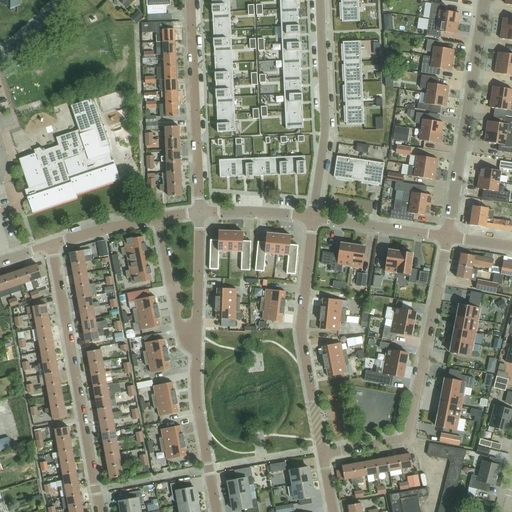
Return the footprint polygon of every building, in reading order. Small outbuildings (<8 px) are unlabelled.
[(18,0),(0,0),(0,3),(7,8),(7,6),(11,6),(11,11),(17,15),(18,0)] [(170,0),(148,0),(149,6),(147,6),(148,15),(167,15),(166,5),(171,5),(170,0)] [(229,0),(210,0),(211,13),(230,12),(229,0)] [(296,0),(279,0),(280,11),(297,10),(296,0)] [(342,22),(360,21),(359,1),(341,1),(342,22)] [(430,14),(429,20),(438,21),(458,24),(460,14),(444,12),(445,5),(431,3),(430,13),(430,14)] [(297,10),(280,11),(281,28),(298,27),(297,10)] [(230,12),(211,13),(212,30),(230,29),(230,12)] [(100,13),(88,18),(91,25),(103,20),(100,13)] [(136,14),(131,19),(134,23),(135,23),(135,24),(140,19),(139,18),(136,14)] [(511,19),(503,18),(502,29),(511,30),(511,19)] [(429,20),(426,36),(440,38),(441,32),(457,35),(458,24),(438,21),(429,20)] [(157,42),(158,42),(175,42),(174,29),(167,30),(166,23),(149,23),(149,33),(156,33),(157,36),(157,42)] [(298,27),(281,28),(281,45),(299,44),(298,27)] [(230,29),(212,30),(213,48),(231,47),(230,29)] [(511,30),(502,29),(500,39),(511,40),(511,30)] [(453,61),(454,50),(439,48),(440,42),(427,40),(426,52),(433,53),(432,57),(453,61)] [(344,63),(361,62),(360,41),(343,42),(344,63)] [(164,54),(175,54),(175,42),(158,42),(158,48),(163,48),(164,54)] [(299,44),(281,45),(282,61),(300,61),(299,44)] [(231,47),(213,48),(213,64),(232,63),(231,47)] [(497,63),(511,65),(511,47),(509,47),(508,54),(498,53),(497,63)] [(164,67),(176,66),(175,54),(164,54),(164,67)] [(423,56),(423,62),(421,73),(435,75),(436,69),(451,71),(453,61),(432,57),(423,56)] [(300,61),(282,61),(283,79),(300,78),(300,61)] [(344,63),(344,84),(362,83),(361,62),(344,63)] [(232,63),(213,64),(214,81),(233,81),(232,63)] [(511,65),(497,63),(495,73),(511,76),(511,65)] [(165,79),(177,79),(176,66),(164,67),(165,79)] [(392,69),(384,69),(385,82),(393,82),(392,69)] [(447,97),(449,87),(434,84),(435,77),(422,75),(420,88),(428,89),(427,94),(447,97)] [(300,78),(283,79),(284,96),(301,95),(300,78)] [(165,92),(177,91),(177,79),(165,79),(165,92)] [(233,81),(214,81),(215,98),(233,97),(233,81)] [(363,104),(362,83),(344,84),(345,104),(363,104)] [(491,97),(511,101),(511,99),(511,89),(493,87),(491,97)] [(166,104),(178,104),(177,91),(165,92),(160,92),(161,98),(165,98),(166,104)] [(446,107),(447,97),(427,94),(426,100),(422,99),(422,104),(418,103),(417,109),(430,111),(430,105),(446,107)] [(301,95),(284,96),(284,113),(302,112),(301,95)] [(109,145),(102,127),(104,126),(94,97),(70,105),(78,130),(79,134),(95,129),(101,148),(109,145)] [(233,97),(215,98),(215,115),(234,115),(233,97)] [(511,105),(511,106),(511,101),(491,97),(490,108),(506,110),(505,117),(509,118),(511,117),(511,105)] [(160,117),(166,117),(178,116),(178,104),(166,104),(166,105),(160,105),(160,117)] [(364,124),(363,104),(345,104),(346,125),(364,124)] [(302,112),(284,113),(285,130),(303,129),(302,112)] [(443,123),(428,121),(429,115),(417,113),(416,119),(423,120),(421,130),(442,133),(443,123)] [(234,115),(215,115),(216,133),(235,132),(234,115)] [(511,119),(505,118),(504,124),(488,121),(486,132),(511,135),(511,119)] [(165,139),(179,138),(179,126),(165,127),(165,139)] [(403,141),(405,129),(395,128),(393,140),(403,141)] [(56,138),(59,145),(20,159),(19,159),(27,182),(31,196),(27,197),(32,213),(77,198),(76,194),(120,179),(109,145),(101,148),(95,129),(79,134),(78,130),(56,138)] [(440,144),(442,133),(421,130),(420,141),(440,144)] [(511,153),(511,152),(511,135),(486,132),(485,142),(499,144),(498,151),(511,153)] [(166,150),(180,149),(179,138),(165,139),(166,150)] [(410,156),(411,149),(411,148),(397,146),(396,153),(410,156)] [(161,162),(166,162),(180,161),(180,149),(166,150),(166,157),(161,157),(161,162)] [(305,156),(288,157),(288,175),(306,174),(305,156)] [(360,160),(337,156),(334,177),(357,181),(360,160)] [(416,167),(436,170),(438,159),(418,156),(416,167)] [(288,157),(271,158),(271,175),(288,175),(288,157)] [(271,158),(254,159),(254,176),(271,175),(271,158)] [(237,159),(220,160),(220,178),(237,177),(237,159)] [(254,159),(237,159),(237,177),(254,176),(254,159)] [(357,181),(381,184),(384,163),(360,160),(357,181)] [(167,173),(181,172),(180,161),(166,162),(167,173)] [(511,163),(501,162),(500,168),(511,170),(511,163)] [(416,167),(409,166),(407,176),(435,180),(436,170),(416,167)] [(479,179),(500,182),(506,183),(507,177),(500,176),(501,171),(481,168),(479,179)] [(168,185),(181,184),(181,172),(167,173),(167,181),(162,181),(162,185),(168,185)] [(403,182),(404,176),(388,173),(387,180),(403,182)] [(478,189),(494,191),(498,192),(499,185),(500,182),(479,179),(478,189)] [(395,182),(394,191),(396,191),(404,192),(402,202),(404,202),(411,203),(431,206),(432,196),(425,195),(412,193),(413,185),(395,182)] [(181,184),(168,185),(162,185),(159,185),(160,191),(168,191),(168,196),(182,196),(181,184)] [(494,191),(494,194),(509,196),(510,191),(505,191),(505,186),(499,185),(498,192),(494,191)] [(294,194),(300,195),(299,198),(305,199),(306,190),(295,188),(294,194)] [(494,194),(493,201),(508,203),(509,196),(494,194)] [(391,212),(390,218),(391,219),(401,220),(413,222),(414,214),(415,214),(429,217),(431,206),(411,203),(404,202),(402,202),(396,201),(395,201),(393,210),(392,210),(391,212)] [(473,206),(473,207),(470,226),(511,232),(511,230),(511,222),(492,220),(494,210),(488,209),(489,209),(473,206)] [(210,240),(209,269),(219,270),(219,252),(231,252),(232,231),(219,231),(218,240),(210,240)] [(232,231),(231,252),(241,253),(241,270),(250,271),(251,241),(243,241),(243,232),(232,231)] [(258,241),(255,271),(264,272),(266,254),(278,255),(280,234),(267,233),(266,242),(258,241)] [(280,234),(278,255),(288,256),(286,274),(296,275),(299,245),(290,245),(291,235),(280,234)] [(128,263),(147,259),(146,251),(147,251),(145,243),(144,244),(143,237),(123,241),(125,248),(121,248),(122,256),(126,255),(128,263)] [(108,258),(105,242),(98,243),(99,250),(101,250),(101,254),(101,259),(108,258)] [(353,245),(341,244),(338,258),(332,258),(330,271),(341,273),(342,265),(350,267),(353,245)] [(365,247),(353,245),(350,267),(362,268),(365,247)] [(401,252),(388,250),(385,272),(398,273),(401,252)] [(71,264),(85,262),(83,251),(69,253),(71,264)] [(411,269),(413,254),(401,252),(398,273),(397,276),(409,278),(408,282),(416,284),(418,270),(411,269)] [(459,266),(472,268),(473,265),(492,268),(493,260),(461,254),(459,266)] [(147,259),(128,263),(129,271),(125,271),(127,278),(131,278),(132,285),(152,281),(150,274),(151,274),(150,267),(149,267),(147,259)] [(74,276),(87,274),(85,262),(71,264),(74,276)] [(511,263),(503,262),(501,275),(510,276),(510,278),(511,278),(511,263)] [(37,280),(42,278),(38,265),(26,269),(31,282),(33,289),(39,287),(37,280)] [(477,269),(472,268),(459,266),(457,278),(470,280),(471,273),(476,274),(477,269)] [(20,285),(31,282),(26,269),(16,272),(20,285)] [(19,286),(20,285),(16,272),(5,276),(9,289),(11,294),(21,291),(19,286)] [(365,287),(366,274),(357,273),(356,286),(365,287)] [(76,287),(89,285),(87,274),(74,276),(76,287)] [(381,288),(382,276),(374,275),(373,287),(381,288)] [(0,291),(9,289),(5,276),(0,277),(0,291)] [(496,294),(498,284),(477,280),(475,290),(496,294)] [(114,292),(112,281),(106,282),(107,287),(104,287),(105,293),(114,292)] [(78,298),(91,296),(89,285),(76,287),(78,298)] [(215,304),(240,305),(240,298),(236,298),(236,289),(216,289),(216,297),(215,297),(215,304)] [(149,290),(127,294),(128,301),(135,300),(137,308),(133,309),(135,316),(159,311),(157,305),(158,305),(158,304),(156,305),(155,297),(150,297),(149,290)] [(260,305),(285,307),(286,300),(285,300),(285,292),(265,290),(264,298),(261,297),(260,305)] [(80,310),(93,307),(91,296),(78,298),(80,310)] [(320,314),(345,316),(346,309),(342,309),(342,301),(323,299),(322,307),(321,307),(320,314)] [(503,300),(496,304),(501,311),(507,307),(503,300)] [(239,312),(240,305),(215,304),(215,311),(216,312),(216,320),(236,321),(236,312),(239,312)] [(35,318),(48,316),(46,305),(33,307),(35,318)] [(284,314),(285,307),(260,305),(260,312),(263,312),(262,320),(282,323),(283,314),(284,314)] [(480,309),(459,305),(457,317),(478,321),(480,309)] [(82,321),(95,318),(93,307),(80,310),(82,321)] [(416,312),(395,308),(393,320),(414,325),(416,312)] [(22,321),(21,317),(20,317),(19,309),(13,310),(15,322),(22,321)] [(159,311),(135,316),(136,323),(139,323),(141,331),(161,327),(159,319),(160,318),(159,312),(159,311)] [(344,323),(345,316),(320,314),(319,321),(321,322),(320,329),(339,332),(340,323),(344,323)] [(37,330),(50,327),(48,316),(35,318),(37,330)] [(478,321),(457,317),(454,329),(475,333),(478,321)] [(105,320),(96,321),(95,318),(82,321),(84,332),(102,329),(107,328),(105,320)] [(414,325),(393,320),(390,333),(384,331),(382,338),(395,340),(397,334),(411,337),(414,325)] [(39,341),(52,339),(50,327),(37,330),(39,341)] [(102,329),(84,332),(86,344),(99,341),(99,337),(104,337),(102,329)] [(454,329),(452,340),(473,345),(475,333),(454,329)] [(17,334),(19,344),(26,343),(24,332),(17,334)] [(355,346),(362,345),(361,337),(354,338),(355,346)] [(41,352),(54,350),(52,339),(39,341),(41,352)] [(144,359),(168,355),(167,347),(166,348),(164,339),(144,343),(146,351),(142,352),(144,359)] [(473,345),(452,340),(450,353),(478,358),(479,353),(472,352),(473,345)] [(408,354),(391,350),(392,345),(380,342),(379,348),(387,350),(385,362),(406,366),(408,354)] [(323,362),(347,358),(346,351),(342,351),(341,343),(321,347),(323,355),(322,355),(323,362)] [(89,364),(103,361),(101,353),(106,353),(105,346),(100,347),(101,350),(87,352),(89,364)] [(13,359),(11,347),(5,348),(7,360),(13,359)] [(43,363),(56,361),(54,350),(41,352),(43,363)] [(168,355),(144,359),(145,366),(149,365),(150,374),(170,370),(168,362),(169,361),(168,355)] [(347,358),(323,362),(325,369),(326,369),(327,377),(347,373),(345,365),(348,364),(347,358)] [(56,361),(43,363),(44,369),(45,375),(58,372),(56,361)] [(92,375),(105,373),(103,361),(89,364),(92,375)] [(406,366),(385,362),(383,370),(376,369),(375,373),(370,371),(368,381),(381,384),(383,374),(403,378),(406,366)] [(500,364),(498,370),(505,372),(506,365),(500,364)] [(488,366),(486,372),(494,374),(495,367),(488,366)] [(47,386),(60,383),(58,372),(45,375),(47,386)] [(94,387),(107,384),(105,373),(92,375),(94,387)] [(460,381),(445,379),(443,390),(463,394),(465,387),(472,389),(474,378),(461,375),(460,381)] [(495,382),(507,386),(508,380),(496,377),(495,382)] [(505,391),(507,386),(495,382),(493,388),(505,391)] [(49,397),(62,395),(60,383),(47,386),(49,397)] [(152,402),(176,398),(175,391),(174,391),(173,383),(153,386),(154,395),(151,395),(152,402)] [(96,398),(109,396),(107,384),(94,387),(96,398)] [(463,394),(443,390),(440,402),(461,406),(463,394)] [(64,406),(63,400),(62,395),(49,397),(51,408),(64,406)] [(98,410),(111,407),(109,396),(96,398),(98,410)] [(176,398),(152,402),(154,409),(157,409),(159,417),(178,413),(177,405),(178,405),(176,398)] [(481,399),(479,406),(486,407),(488,400),(481,399)] [(461,406),(440,402),(438,414),(459,418),(461,406)] [(492,416),(511,421),(511,419),(511,409),(494,405),(492,416)] [(53,420),(66,417),(64,406),(51,408),(44,409),(45,414),(52,413),(53,420)] [(100,421),(113,419),(122,417),(121,412),(112,413),(111,407),(98,410),(100,421)] [(459,418),(438,414),(435,426),(457,431),(459,418)] [(509,432),(511,421),(492,416),(489,427),(509,432)] [(102,432),(115,430),(113,419),(100,421),(102,432)] [(160,446),(184,441),(183,434),(182,434),(180,426),(160,430),(162,438),(159,438),(160,446)] [(53,442),(57,441),(70,439),(68,427),(55,430),(56,436),(53,437),(53,442)] [(35,431),(37,445),(44,444),(41,429),(35,431)] [(104,444),(117,441),(115,430),(102,432),(104,444)] [(451,435),(449,444),(459,446),(461,437),(451,435)] [(59,452),(72,450),(70,439),(57,441),(59,452)] [(492,442),(481,439),(479,445),(491,448),(492,442)] [(106,455),(119,453),(117,441),(104,444),(106,455)] [(184,441),(160,446),(161,453),(165,452),(166,460),(186,456),(185,448),(184,441)] [(429,450),(441,452),(442,446),(430,444),(429,450)] [(444,459),(447,447),(442,446),(441,452),(439,458),(444,459)] [(488,458),(490,450),(478,447),(476,455),(488,458)] [(452,448),(449,460),(450,464),(462,467),(466,450),(452,448)] [(56,465),(74,461),(72,450),(59,452),(60,458),(55,459),(56,465)] [(439,458),(441,452),(429,450),(428,456),(439,458)] [(108,467),(121,464),(119,453),(106,455),(108,467)] [(401,470),(412,468),(410,454),(398,456),(401,470)] [(390,472),(401,470),(398,456),(387,458),(390,472)] [(480,471),(498,476),(500,465),(493,464),(495,459),(490,457),(489,462),(483,461),(480,471)] [(378,474),(390,472),(387,458),(376,460),(378,474)] [(148,465),(147,460),(140,461),(141,466),(142,466),(143,474),(149,473),(147,465),(148,465)] [(379,479),(378,474),(376,460),(365,462),(367,476),(373,475),(374,480),(379,479)] [(63,475),(76,473),(74,461),(56,465),(57,469),(62,468),(63,475)] [(362,477),(367,476),(365,462),(354,464),(356,478),(357,484),(363,483),(362,477)] [(121,464),(108,467),(110,479),(123,476),(121,464)] [(279,472),(277,464),(270,466),(272,473),(279,472)] [(357,484),(356,478),(354,464),(342,466),(344,480),(350,479),(351,485),(357,484)] [(236,479),(251,476),(249,468),(234,470),(236,479)] [(293,486),(294,485),(311,482),(308,468),(290,471),(293,486)] [(495,486),(498,476),(480,471),(479,477),(472,475),(469,488),(477,490),(486,492),(488,484),(495,486)] [(65,486),(78,484),(76,473),(63,475),(64,481),(57,482),(57,487),(65,486)] [(412,482),(403,483),(404,490),(419,488),(417,474),(411,475),(412,482)] [(231,496),(248,493),(249,493),(247,486),(254,485),(252,477),(229,482),(231,496)] [(181,490),(193,488),(192,481),(180,483),(181,490)] [(296,500),(299,500),(311,498),(313,497),(311,482),(294,485),(293,486),(296,500)] [(178,507),(199,504),(196,487),(193,488),(181,490),(180,483),(170,485),(173,501),(177,501),(178,507)] [(80,495),(80,491),(78,484),(65,486),(67,497),(80,495)] [(420,511),(418,498),(428,496),(427,488),(422,489),(389,495),(392,511),(420,511)] [(469,488),(467,495),(475,497),(477,490),(469,488)] [(121,511),(139,511),(139,505),(141,505),(139,491),(124,494),(125,501),(120,501),(121,511)] [(250,501),(249,493),(231,496),(234,511),(248,509),(248,511),(258,511),(258,507),(257,500),(250,501)] [(69,509),(82,506),(80,495),(67,497),(69,509)]
